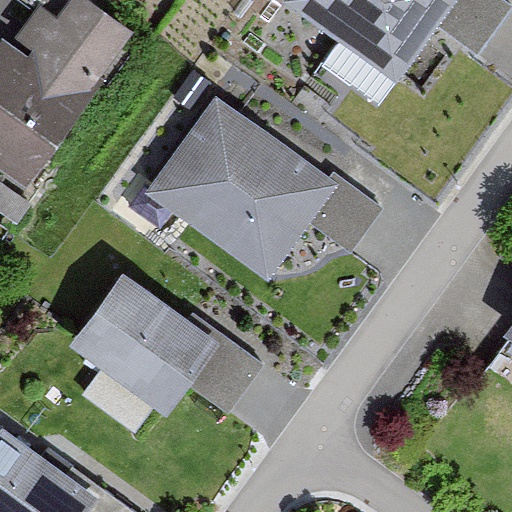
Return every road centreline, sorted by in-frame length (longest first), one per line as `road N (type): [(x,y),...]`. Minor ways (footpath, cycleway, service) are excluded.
road 1 (residential): [(305,440),(511,152)]
road 2 (residential): [(404,511),(305,440)]
